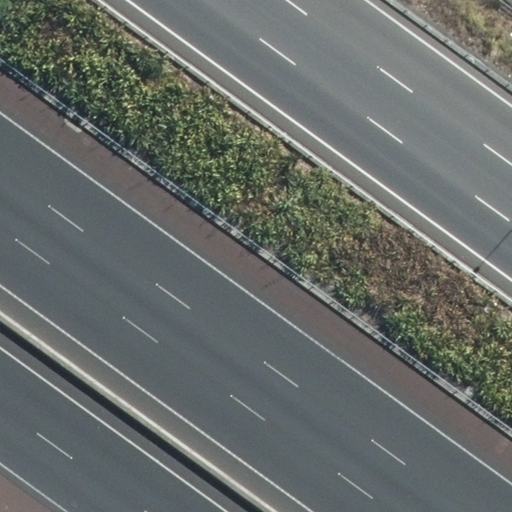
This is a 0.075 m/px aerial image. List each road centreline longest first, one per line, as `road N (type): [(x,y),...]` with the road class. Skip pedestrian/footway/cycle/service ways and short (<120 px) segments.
road 1 (motorway): [(0,154),(504,511)]
road 2 (motorway): [(173,0),(511,244)]
road 3 (motorway): [(194,511),(0,372)]
